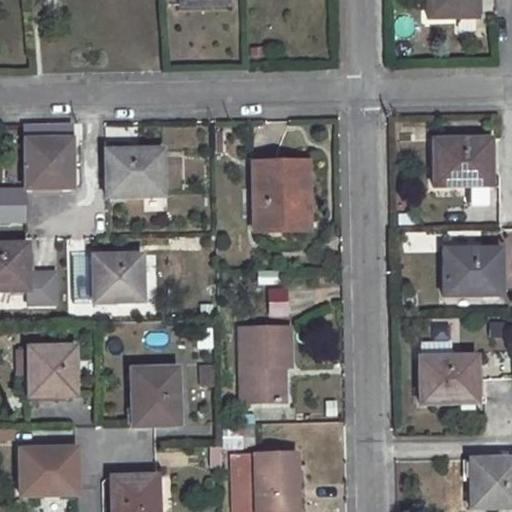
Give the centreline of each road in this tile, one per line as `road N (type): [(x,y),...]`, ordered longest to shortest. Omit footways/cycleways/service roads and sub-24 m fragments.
road 1 (residential): [(362,84),(368,447)]
road 2 (residential): [(91,88),(362,84)]
road 3 (residential): [(91,88),(94,221),(29,222)]
road 4 (residential): [(510,391),(511,445),(368,447)]
road 5 (residential): [(362,84),(510,80)]
road 6 (residential): [(145,445),(85,447),(86,511)]
